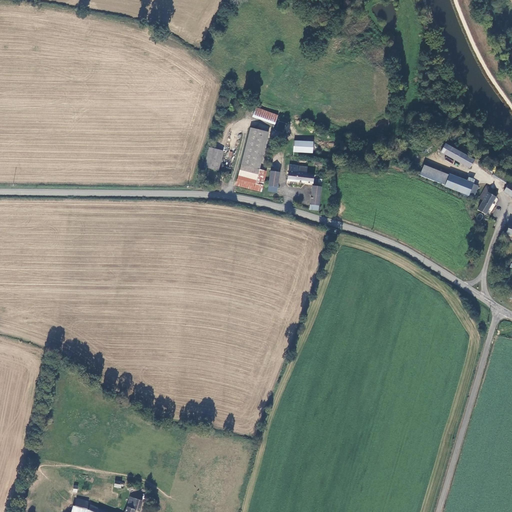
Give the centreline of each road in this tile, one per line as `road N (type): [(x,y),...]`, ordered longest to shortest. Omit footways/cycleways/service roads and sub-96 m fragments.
road 1 (tertiary): [(499,307),(380,237),(276,206),(197,193),(0,190)]
road 2 (tertiary): [(438,511),(499,307)]
road 3 (track): [(425,0),(446,60),(511,151)]
